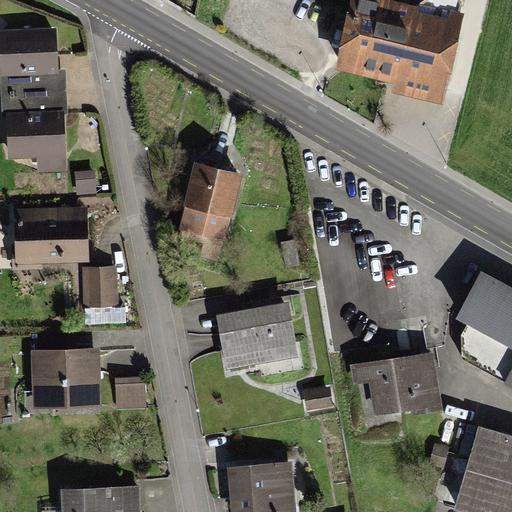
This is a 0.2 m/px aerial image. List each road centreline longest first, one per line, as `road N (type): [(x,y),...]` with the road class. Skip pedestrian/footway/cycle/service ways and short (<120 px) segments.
road 1 (residential): [(117,6),(110,53),(191,511)]
road 2 (secondary): [(511,234),(117,6)]
